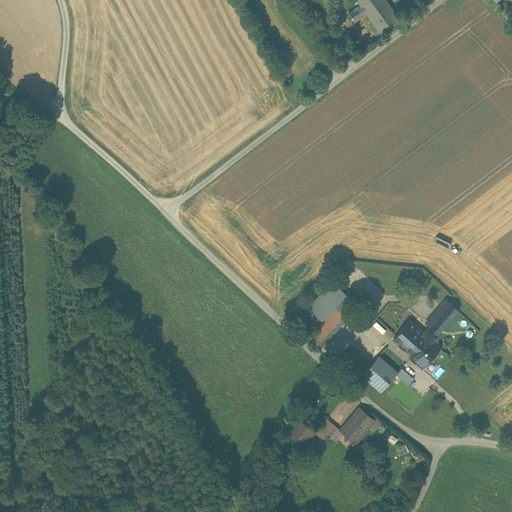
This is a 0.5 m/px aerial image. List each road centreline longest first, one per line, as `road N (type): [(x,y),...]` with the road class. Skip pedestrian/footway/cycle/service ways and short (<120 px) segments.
road 1 (unclassified): [(436,440),(408,433),(355,392),(59,114)]
road 2 (unknown): [(218,262),(511,15)]
